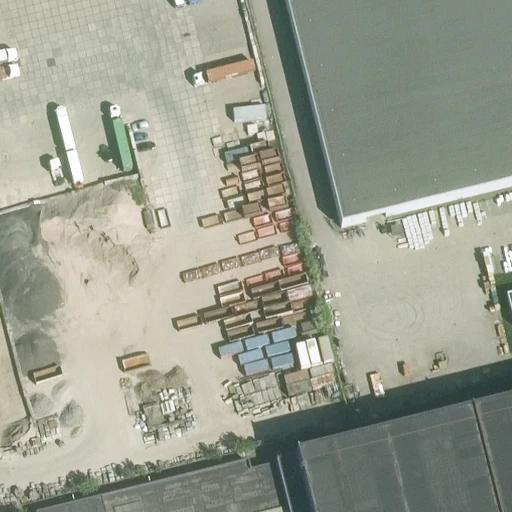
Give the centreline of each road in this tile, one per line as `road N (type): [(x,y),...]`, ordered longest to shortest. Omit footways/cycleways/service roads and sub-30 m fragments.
road 1 (unknown): [(0,458),(155,445),(209,423),(224,397),(227,362),(172,38)]
road 2 (unknown): [(270,0),(340,259)]
road 3 (unknown): [(340,259),(511,219)]
